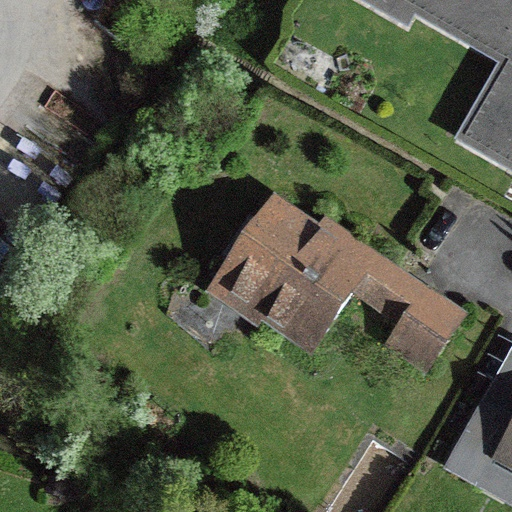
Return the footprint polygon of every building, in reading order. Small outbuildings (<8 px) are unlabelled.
[(511,0),(397,0),(501,59),(454,141),(511,173),(511,0)] [(262,324),(311,358),(354,296),(372,271),(322,236),(274,202),(204,294),(257,331),(262,324)] [(426,374),(467,315),(453,305),(382,256),(372,271),(354,296),(397,326),(384,345),(426,374)] [(511,461),(511,415),(487,402),(458,454),(492,473),(501,456),(511,461)] [(44,493),(62,499),(68,481),(51,475),(44,493)]
